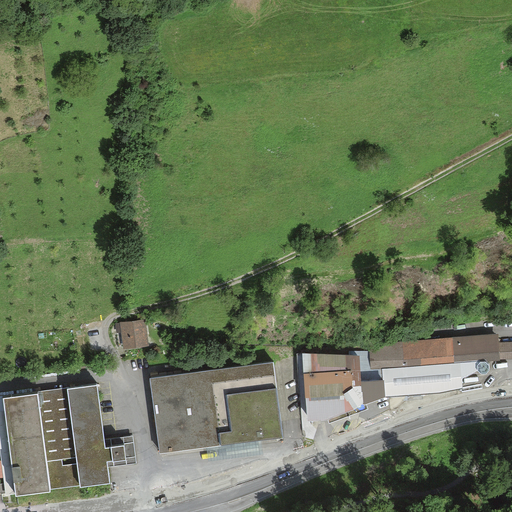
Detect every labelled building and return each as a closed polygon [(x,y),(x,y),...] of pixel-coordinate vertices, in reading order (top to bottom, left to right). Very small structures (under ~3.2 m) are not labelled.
[(147,346),(144,320),(122,322),(125,348),(147,346)] [(498,336),(369,345),(371,367),(511,356),(511,344),(498,345),(498,336)] [(360,354),(299,351),(306,425),(328,425),(386,401),(384,384),(361,386),(360,354)] [(276,361),(151,377),(161,450),(286,434),(276,361)] [(99,384),(5,396),(17,494),(112,482),(109,459),(128,456),(127,444),(107,446),(99,384)]
